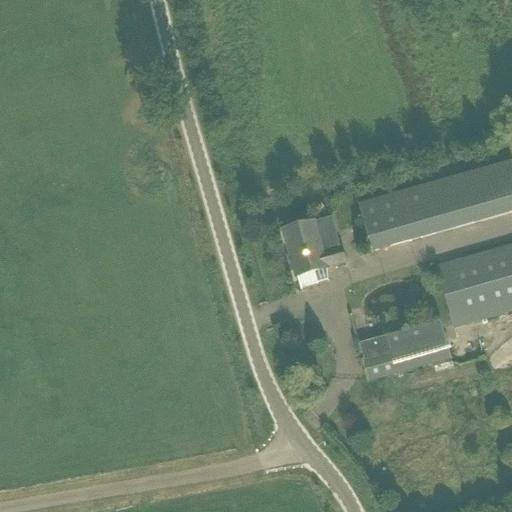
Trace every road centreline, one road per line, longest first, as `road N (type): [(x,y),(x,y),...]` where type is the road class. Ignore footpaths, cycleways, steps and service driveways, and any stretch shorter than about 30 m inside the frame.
road 1 (unclassified): [(352,511),(268,391),(156,0)]
road 2 (track): [(0,511),(267,464),(298,441)]
